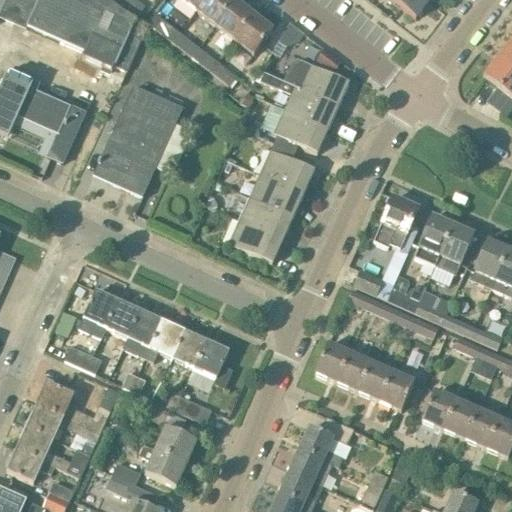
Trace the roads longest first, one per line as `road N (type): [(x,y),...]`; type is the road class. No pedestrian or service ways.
road 1 (residential): [(292,322),(314,292),(368,169),(417,99)]
road 2 (residential): [(292,322),(77,226)]
road 3 (residential): [(217,511),(284,360),(292,322)]
road 4 (residential): [(0,399),(77,226)]
road 5 (residential): [(417,99),(289,0)]
road 6 (residential): [(417,99),(493,0)]
